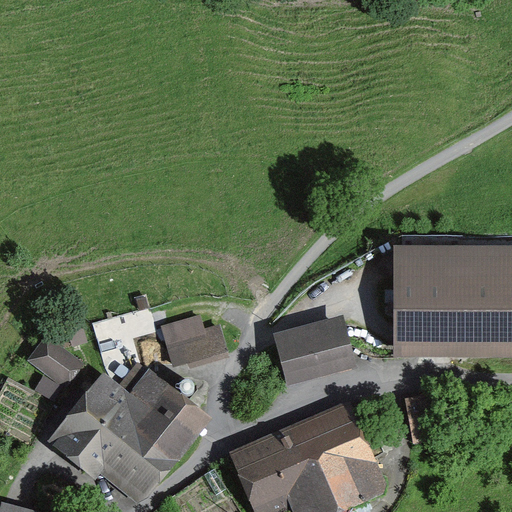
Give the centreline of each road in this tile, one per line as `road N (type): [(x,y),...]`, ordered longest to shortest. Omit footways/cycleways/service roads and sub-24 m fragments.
road 1 (residential): [(212,437),(259,318),(307,259),(397,183),(511,117)]
road 2 (unclassified): [(511,380),(394,382),(212,437)]
